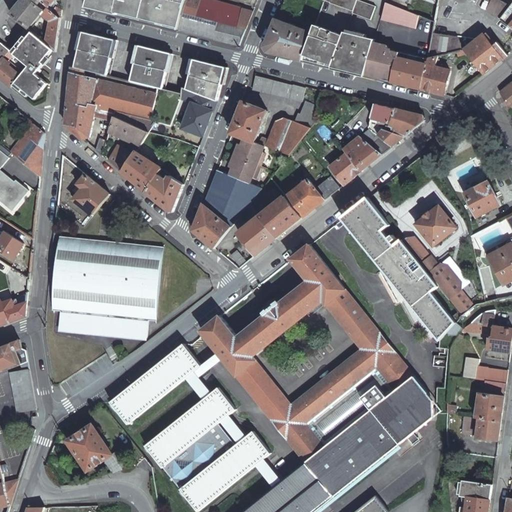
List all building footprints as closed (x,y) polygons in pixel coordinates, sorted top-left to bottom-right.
[(62,18),(40,0),(22,0),(12,13),(29,28),(41,15),(49,21),(45,41),(54,49),(57,52),(62,18)] [(56,0),(40,0),(62,18),(63,10),(54,4),(56,0)] [(88,0),(86,7),(119,15),(120,10),(181,26),(187,0),(88,0)] [(241,45),(254,14),(207,0),(187,0),(181,26),(180,30),(241,45)] [(322,0),(322,1),(325,2),(330,3),(330,4),(353,12),(357,0),(322,0)] [(357,0),(353,12),(353,14),(371,20),(376,5),(359,0),(357,0)] [(511,4),(501,0),(491,0),(487,9),(500,20),(511,4)] [(420,15),(387,2),(382,19),(417,29),(420,15)] [(511,29),(511,4),(500,20),(511,29)] [(119,15),(180,30),(181,26),(120,10),(119,15)] [(269,52),(303,61),(313,35),(295,27),(296,25),(290,23),(289,25),(277,21),(274,26),(267,47),(269,52)] [(303,61),(333,68),(345,36),(316,26),(314,30),(313,35),(303,61)] [(38,35),(32,31),(13,54),(25,63),(28,66),(16,83),(36,98),(48,83),(37,74),(45,64),(44,62),(54,49),(45,41),(40,37),(38,35)] [(333,68),(366,76),(375,41),(376,39),(367,37),(368,34),(354,31),(353,34),(346,32),(345,36),(333,68)] [(84,32),(75,68),(99,73),(107,75),(116,40),(84,32)] [(468,55),(484,74),(486,73),(508,56),(498,42),(494,45),(485,35),(467,48),(466,46),(462,49),(458,36),(433,34),(429,58),(428,59),(435,58),(458,52),(465,50),(468,55)] [(366,76),(422,90),(428,63),(400,56),(401,51),(389,47),(390,45),(375,41),(366,76)] [(0,62),(9,50),(0,42),(0,62)] [(171,54),(140,46),(131,81),(146,85),(163,88),(171,54)] [(9,50),(0,62),(0,76),(13,87),(16,83),(28,66),(25,63),(18,72),(6,63),(13,54),(9,50)] [(428,63),(428,59),(429,58),(401,51),(400,56),(428,63)] [(422,90),(445,95),(452,69),(441,66),(440,68),(433,66),(435,58),(428,59),(428,63),(422,90)] [(183,93),(218,102),(226,67),(195,60),(188,89),(182,87),(180,93),(183,93)] [(75,68),(72,67),(66,125),(84,140),(90,138),(96,117),(98,106),(91,104),(99,73),(75,68)] [(98,106),(96,117),(114,122),(118,112),(151,120),(151,121),(156,122),(175,127),(183,93),(180,93),(163,88),(146,85),(131,81),(107,75),(99,73),(91,104),(98,106)] [(305,88),(257,76),(254,88),(302,101),(305,88)] [(511,107),(511,83),(501,93),(509,109),(511,107)] [(315,123),(320,105),(306,101),(301,114),(298,113),(295,122),(311,128),(315,123)] [(267,112),(245,103),(232,134),(245,139),(255,143),(267,112)] [(393,131),(397,109),(376,104),(371,121),(373,122),(370,129),(380,136),(385,129),(393,131)] [(393,147),(425,121),(424,116),(397,109),(393,131),(385,129),(380,136),(393,147)] [(114,122),(106,141),(108,141),(107,144),(110,145),(114,133),(138,143),(131,153),(119,146),(109,161),(122,171),(124,173),(137,152),(141,146),(142,144),(149,134),(156,122),(151,121),(151,120),(118,112),(114,122)] [(292,153),(301,141),(311,128),(295,122),(284,118),(277,122),(269,141),(262,138),(259,145),(264,147),(289,156),(292,153)] [(35,124),(12,152),(41,176),(46,133),(35,124)] [(362,171),(393,147),(380,136),(370,129),(345,148),(345,149),(347,153),(362,171)] [(100,138),(96,150),(103,155),(107,144),(108,141),(106,141),(100,138)] [(245,139),(237,159),(261,167),(266,155),(262,153),(264,147),(259,145),(255,143),(245,139)] [(13,157),(0,146),(0,193),(4,197),(3,199),(17,210),(32,190),(19,179),(18,181),(3,169),(13,157)] [(124,173),(148,193),(159,175),(163,168),(137,152),(124,173)] [(345,185),(362,171),(347,153),(330,167),(345,185)] [(237,159),(229,177),(250,185),(252,177),(256,179),(261,167),(237,159)] [(232,229),(241,217),(251,204),(254,201),(263,190),(250,185),(229,177),(217,172),(207,198),(204,205),(232,229)] [(94,215),(111,195),(102,187),(87,175),(76,188),(76,192),(73,195),(76,198),(75,200),(94,215)] [(175,211),(185,185),(171,175),(169,178),(167,176),(165,179),(159,175),(148,193),(172,213),(175,211)] [(287,198),(303,218),(328,199),(340,189),(330,176),(315,189),(309,180),(287,198)] [(489,182),(465,195),(477,217),(501,205),(489,182)] [(262,216),(279,238),(303,218),(287,198),(286,197),(265,214),(262,216)] [(391,225),(369,198),(343,218),(408,300),(441,340),(448,332),(457,322),(461,318),(457,312),(452,316),(433,292),(440,287),(403,241),(402,240),(395,245),(393,242),(396,239),(393,235),(390,237),(384,230),(391,225)] [(244,239),(257,255),(279,238),(262,216),(261,217),(251,204),(241,217),(250,226),(234,238),(236,240),(239,238),(242,241),(244,239)] [(194,231),(215,249),(232,229),(204,205),(194,231)] [(440,207),(418,225),(434,246),(457,229),(440,207)] [(24,244),(8,232),(0,244),(0,248),(15,258),(24,244)] [(63,236),(62,239),(165,251),(165,248),(63,236)] [(408,238),(403,241),(440,287),(450,299),(462,290),(463,282),(449,265),(441,263),(440,265),(432,256),(431,256),(416,237),(408,238)] [(165,251),(62,239),(55,302),(62,303),(61,312),(59,329),(148,339),(150,321),(151,313),(158,313),(165,251)] [(370,320),(310,244),(292,259),(308,280),(288,296),(286,294),(284,292),(283,292),(282,292),(281,292),(280,293),(277,295),(276,298),(272,299),(269,300),(267,302),(262,309),(261,309),(257,310),(256,312),(255,313),(255,315),(255,317),(256,318),(258,321),(237,337),(221,315),(202,330),(221,354),(226,361),(238,375),(257,361),(254,357),(323,301),(326,305),(327,304),(352,334),(370,320)] [(511,245),(489,258),(504,284),(511,280),(511,245)] [(247,262),(237,250),(232,254),(241,266),(247,262)] [(0,325),(27,316),(29,292),(25,292),(25,296),(13,300),(12,299),(3,303),(2,300),(0,300),(0,325)] [(62,303),(55,302),(54,311),(61,312),(62,303)] [(511,352),(511,329),(495,326),(497,309),(493,310),(488,312),(486,313),(483,315),(477,319),(472,322),(480,323),(478,332),(493,335),(493,338),(490,338),(488,349),(511,352)] [(157,321),(158,313),(151,313),(150,321),(157,321)] [(372,322),(370,320),(352,334),(350,336),(362,350),(367,346),(361,338),(376,326),(372,322)] [(463,328),(457,322),(448,332),(451,335),(457,335),(463,328)] [(464,329),(478,332),(480,323),(472,322),(468,325),(464,329)] [(387,342),(376,326),(268,413),(306,461),(413,377),(387,342)] [(0,372),(29,362),(27,349),(24,349),(20,340),(0,346),(0,372)] [(185,344),(112,401),(129,424),(189,378),(203,367),(202,366),(185,344)] [(203,367),(189,378),(207,400),(216,393),(205,378),(226,361),(221,354),(203,367)] [(465,378),(478,380),(487,381),(508,383),(509,372),(490,369),(490,368),(480,367),(481,360),(468,358),(465,378)] [(293,405),(257,361),(238,375),(268,413),(282,402),(288,409),(293,405)] [(34,389),(30,369),(12,372),(18,411),(37,408),(34,389)] [(441,411),(413,377),(306,461),(335,498),(441,411)] [(506,392),(508,383),(487,381),(485,389),(506,392)] [(220,387),(145,446),(161,469),(229,415),(237,409),(220,387)] [(479,418),(502,421),(506,397),(482,394),(479,418)] [(241,405),(237,409),(218,424),(235,445),(247,436),(254,430),(259,426),(241,405)] [(229,415),(161,469),(179,489),(247,436),(229,415)] [(463,434),(471,435),(474,417),(466,416),(463,434)] [(474,417),(471,435),(479,436),(479,438),(500,441),(502,421),(479,418),(474,417)] [(114,473),(124,469),(123,468),(132,462),(122,449),(114,454),(94,425),(70,441),(89,470),(106,460),(114,473)] [(254,430),(179,489),(197,511),(271,453),(254,430)] [(265,457),(256,465),(274,487),(306,461),(302,455),(292,462),(278,474),(265,457)] [(306,461),(244,511),(317,511),(335,498),(306,461)] [(0,507),(11,505),(16,492),(19,480),(6,483),(3,472),(1,466),(0,462),(0,507)] [(461,496),(463,496),(469,497),(491,500),(494,483),(463,479),(461,496)] [(469,497),(466,511),(489,511),(491,500),(469,497)] [(357,511),(389,511),(377,498),(357,511)]
